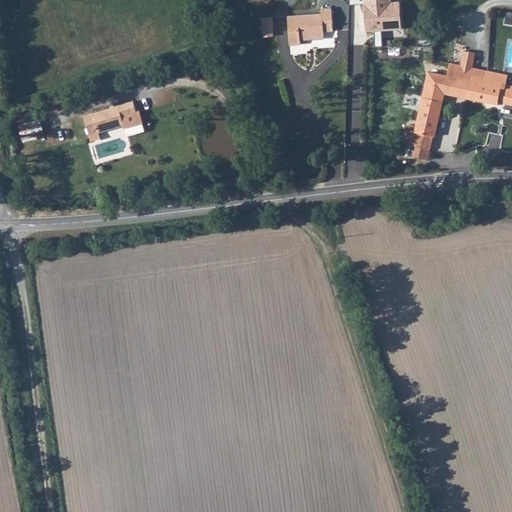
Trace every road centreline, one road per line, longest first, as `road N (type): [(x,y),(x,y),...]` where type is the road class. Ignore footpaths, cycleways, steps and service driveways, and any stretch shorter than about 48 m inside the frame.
road 1 (track): [(408,511),(323,244),(288,197)]
road 2 (tertiary): [(336,190),(0,224)]
road 3 (track): [(11,224),(50,511)]
road 4 (tertiary): [(511,177),(336,190)]
road 5 (residential): [(336,190),(310,90),(349,35)]
